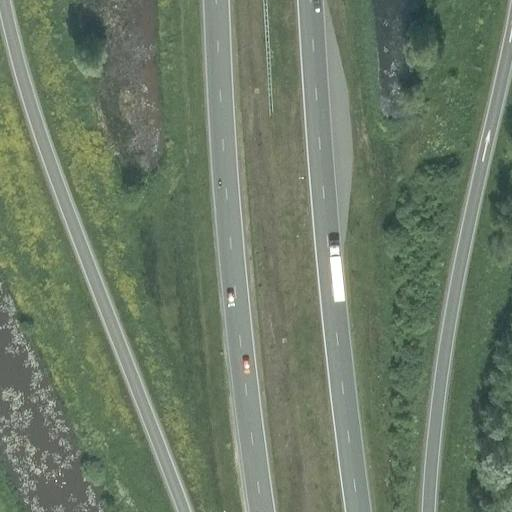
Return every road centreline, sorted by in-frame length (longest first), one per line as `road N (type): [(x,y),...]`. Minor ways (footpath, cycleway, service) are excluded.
road 1 (trunk): [(3,0),(23,83),(184,511)]
road 2 (trunk): [(360,511),(323,198),(310,0)]
road 3 (trunk): [(217,0),(224,193),(260,511)]
road 4 (trunk): [(428,511),(446,349),(511,39)]
